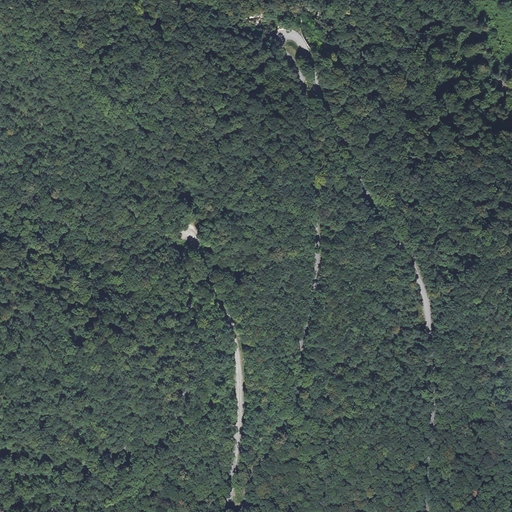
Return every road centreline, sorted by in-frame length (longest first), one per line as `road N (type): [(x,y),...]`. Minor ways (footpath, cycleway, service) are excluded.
road 1 (residential): [(424,511),(428,305),(328,121),(302,43),(287,32),(277,37),(299,78),(317,252),(293,388),(240,511)]
road 2 (residential): [(233,511),(236,337),(204,278),(197,244),(184,232),(176,248),(194,342),(172,425),(96,455),(52,511)]
